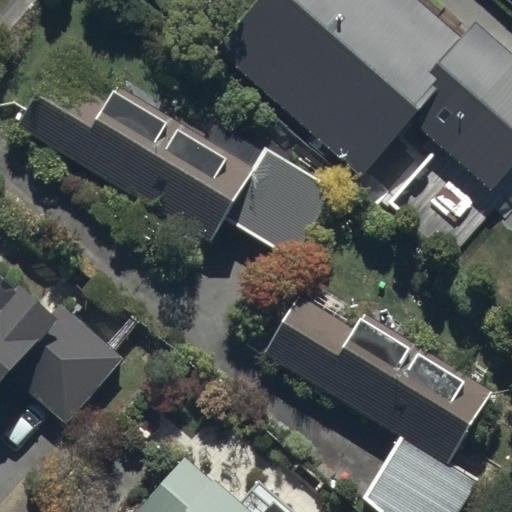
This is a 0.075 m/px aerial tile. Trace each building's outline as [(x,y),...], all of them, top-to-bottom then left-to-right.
[(459,50),(402,0),(269,0),(215,62),(367,196),(414,142),(447,171),(511,97),(511,69),(472,35),(459,50)] [(334,200),(216,130),(205,148),(119,96),(110,111),(55,78),(17,141),(209,256),(221,237),(288,277),(334,200)] [(399,450),(363,508),(367,511),(469,511),(484,489),(460,474),(504,403),(325,292),(313,310),(299,302),(260,365),(399,450)] [(41,333),(0,297),(0,406),(14,390),(69,437),(125,370),(60,315),(41,333)] [(182,468),(143,511),(281,511),(258,491),(239,511),(225,511),(218,505),(221,501),(182,468)]
